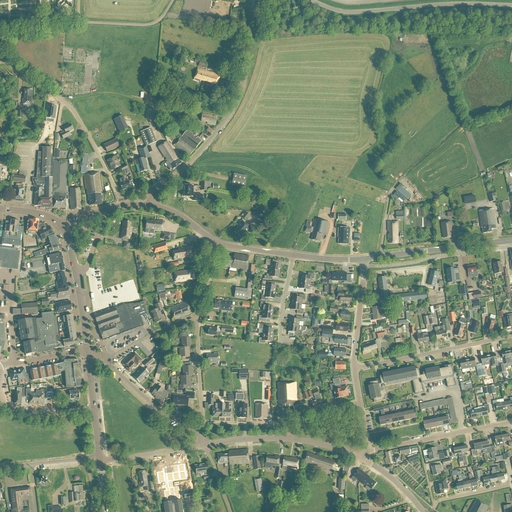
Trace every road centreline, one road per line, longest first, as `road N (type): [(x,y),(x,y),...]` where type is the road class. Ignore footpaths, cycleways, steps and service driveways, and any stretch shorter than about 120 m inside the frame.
road 1 (unclassified): [(147,190),(181,171),(238,97),(249,0)]
road 2 (unclassified): [(147,190),(118,196),(70,107),(2,57)]
road 3 (unclassified): [(310,0),(353,12),(511,5)]
road 4 (residential): [(353,369),(511,336)]
road 5 (tertiary): [(362,259),(511,240)]
road 6 (residential): [(366,451),(511,422)]
road 7 (secondary): [(87,350),(61,227)]
